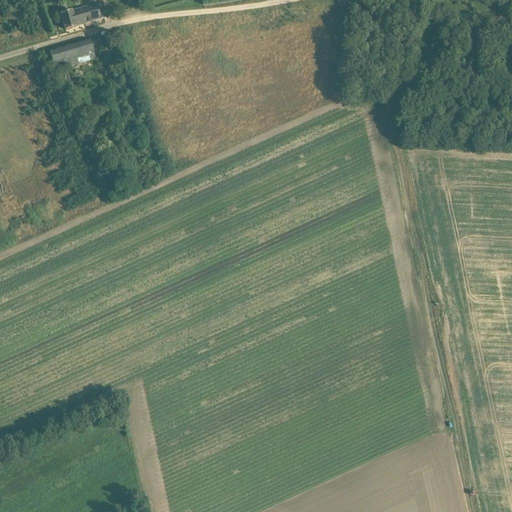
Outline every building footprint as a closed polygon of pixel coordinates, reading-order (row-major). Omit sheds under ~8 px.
[(34,24),(28,11),(34,9),(30,0),(23,0),(25,4),(14,9),(15,9),(22,28),(22,29),(25,28),(26,29),(31,27),(31,25),(34,24)] [(105,18),(101,3),(61,14),(65,30),(76,27),(76,26),(105,18)] [(22,28),(15,9),(14,9),(4,13),(2,9),(0,9),(0,21),(0,22),(6,20),(11,33),(22,29),(22,28)] [(54,67),(65,64),(66,68),(95,59),(89,40),(49,52),(54,67)] [(21,93),(37,85),(32,76),(20,81),(13,66),(13,65),(12,65),(0,70),(0,79),(1,80),(7,92),(18,87),(21,93)] [(41,124),(33,108),(45,103),(41,93),(24,100),(27,107),(16,112),(17,113),(26,131),(26,132),(41,125),(41,124)] [(87,116),(72,122),(76,132),(91,126),(87,116)] [(92,127),(76,135),(83,148),(99,140),(92,127)] [(50,143),(62,138),(57,128),(41,136),(44,142),(33,147),(34,148),(40,160),(38,160),(41,166),(42,165),(43,167),(58,160),(58,159),(50,143)] [(0,157),(0,168),(9,164),(5,155),(0,157)] [(87,170),(82,160),(66,168),(69,175),(52,183),(51,183),(54,190),(53,191),(56,196),(57,196),(58,198),(59,198),(78,188),(78,189),(79,188),(73,177),(87,170)] [(0,168),(0,179),(14,173),(9,164),(0,168)] [(0,179),(0,188),(1,191),(18,182),(14,173),(0,179)] [(1,191),(6,200),(23,192),(18,182),(1,191)]
